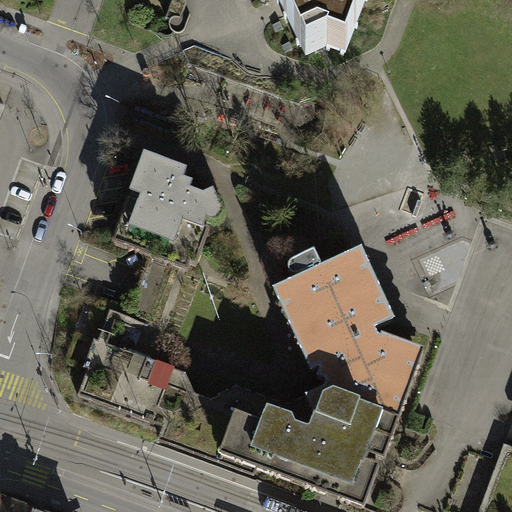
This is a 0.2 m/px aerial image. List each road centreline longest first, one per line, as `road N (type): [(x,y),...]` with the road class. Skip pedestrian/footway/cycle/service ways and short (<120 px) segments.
road 1 (residential): [(0,383),(83,158),(87,127),(63,76),(0,42)]
road 2 (tertiary): [(0,465),(131,511)]
